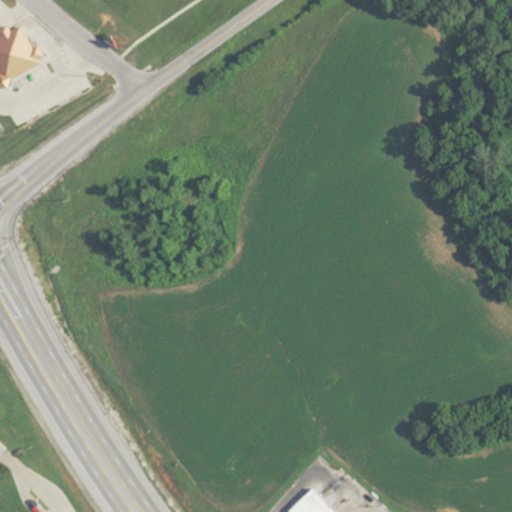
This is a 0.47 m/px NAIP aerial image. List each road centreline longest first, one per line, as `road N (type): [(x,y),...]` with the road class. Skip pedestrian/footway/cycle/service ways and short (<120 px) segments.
road 1 (primary): [(0,207),(272,0)]
road 2 (trunk): [(137,511),(0,292)]
